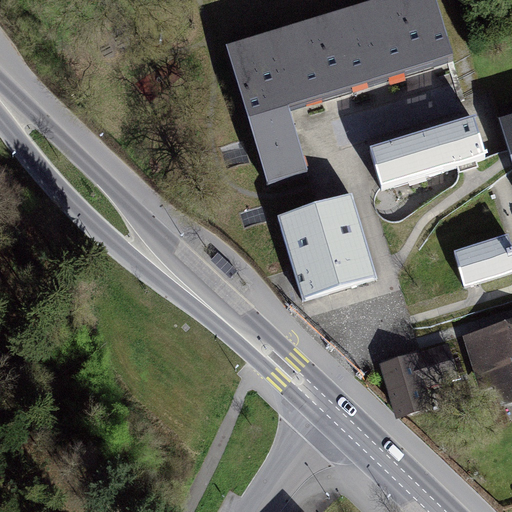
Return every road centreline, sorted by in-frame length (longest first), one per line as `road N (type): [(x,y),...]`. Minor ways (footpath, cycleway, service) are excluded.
road 1 (primary): [(240,328),(111,191),(0,92)]
road 2 (primary): [(0,101),(27,142),(123,243),(240,328)]
road 3 (primary): [(333,411),(439,511)]
road 4 (residential): [(333,411),(254,511)]
road 5 (primary): [(240,328),(333,411)]
